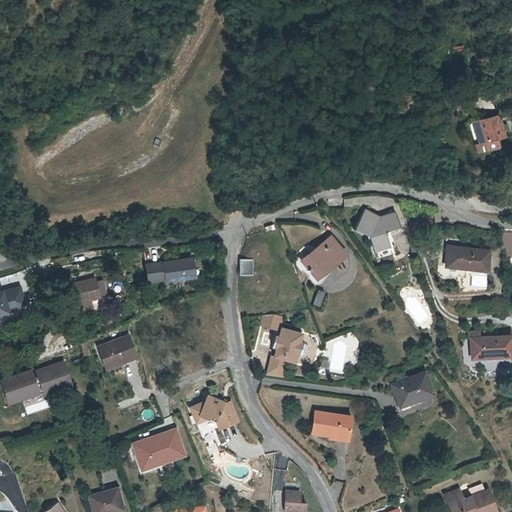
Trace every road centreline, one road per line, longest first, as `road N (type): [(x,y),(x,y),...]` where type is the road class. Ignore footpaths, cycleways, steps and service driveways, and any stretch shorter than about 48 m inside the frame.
road 1 (residential): [(234,231),(338,191),(378,187),(459,214)]
road 2 (residential): [(0,266),(234,231)]
road 3 (residential): [(331,511),(306,464),(252,403),(238,358)]
road 4 (residential): [(238,358),(227,277),(234,231)]
